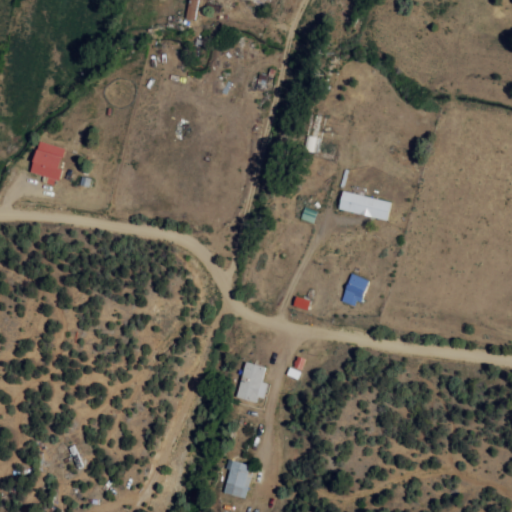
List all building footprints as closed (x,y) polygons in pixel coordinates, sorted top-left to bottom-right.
[(195,20),(196,0),(186,0),(185,19),(195,20)] [(28,172),(57,180),(60,169),(57,168),(63,148),(37,141),(28,172)] [(390,202),(340,191),(336,209),(386,220),(390,202)] [(366,280),(350,273),(338,299),(355,307),(366,280)] [(264,383),(260,381),(264,367),(244,361),(234,396),(259,403),(264,383)]
